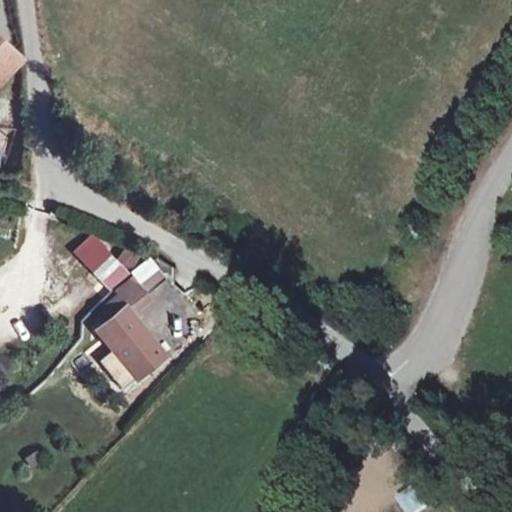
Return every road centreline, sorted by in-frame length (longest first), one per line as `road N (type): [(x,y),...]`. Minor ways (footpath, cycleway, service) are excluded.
road 1 (unclassified): [(27,0),(46,177),(313,323),(396,379)]
road 2 (unclassified): [(396,379),(450,313),(490,193),(511,159)]
road 3 (unclassified): [(396,379),(506,511)]
